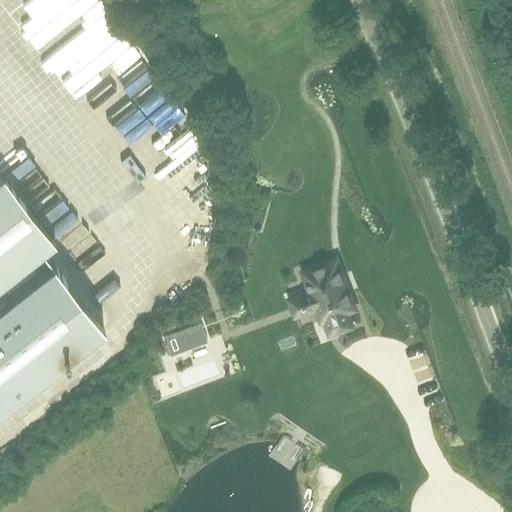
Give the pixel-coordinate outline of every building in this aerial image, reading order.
[(105,0),(98,0),(79,13),(150,125),(143,129),(145,132),(177,111),(105,0)] [(190,109),(123,160),(135,175),(171,147),(179,157),(209,134),(190,109)] [(188,183),(218,170),(209,150),(179,163),(188,183)] [(0,282),(54,240),(2,174),(0,175),(0,282)] [(57,185),(47,198),(61,210),(72,197),(57,185)] [(337,258),(302,271),(310,291),(301,294),(304,301),(302,301),(304,305),(305,305),(308,311),(316,308),(321,322),(329,319),(335,333),(353,327),(348,314),(357,311),(337,258)] [(0,304),(0,408),(103,327),(53,263),(0,304)] [(192,289),(207,281),(201,271),(186,280),(192,289)] [(170,355),(207,341),(200,322),(163,336),(170,355)] [(213,343),(217,354),(237,347),(234,336),(213,343)]
